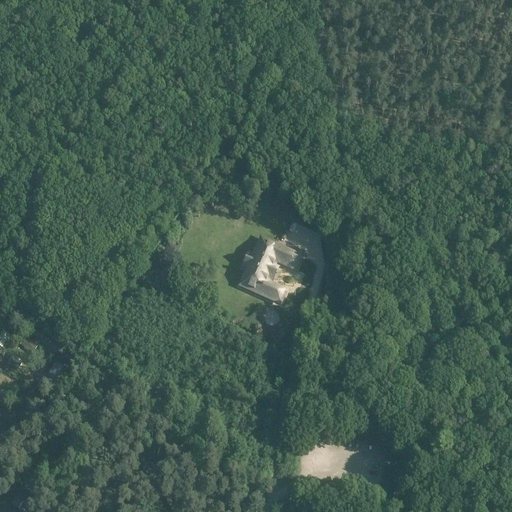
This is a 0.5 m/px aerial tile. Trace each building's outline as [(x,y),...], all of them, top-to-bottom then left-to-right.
[(279,304),(285,292),(266,283),(268,277),(271,278),(275,269),(273,268),(275,261),(295,270),(300,258),(285,251),(271,245),(269,251),(258,246),(256,250),(252,258),(257,260),(253,270),(248,268),(243,280),(254,285),(251,291),(279,304)] [(10,335),(3,331),(0,335),(0,345),(2,347),(10,335)] [(21,345),(32,353),(37,346),(27,338),(21,345)] [(12,355),(7,363),(17,370),(22,362),(12,355)] [(63,368),(55,363),(48,374),(54,378),(57,374),(59,375),(63,368)] [(0,381),(0,382),(0,391),(6,396),(11,388),(0,381)] [(40,403),(39,403),(35,400),(33,403),(28,400),(23,407),(33,414),(40,403)] [(12,425),(7,433),(18,440),(23,432),(12,425)] [(0,445),(0,446),(0,457),(5,461),(11,452),(0,445)] [(15,498),(11,505),(19,509),(18,510),(20,511),(28,511),(35,502),(27,497),(24,503),(15,498)]
